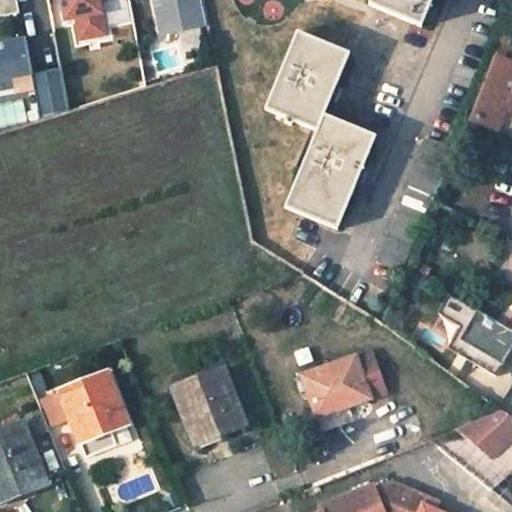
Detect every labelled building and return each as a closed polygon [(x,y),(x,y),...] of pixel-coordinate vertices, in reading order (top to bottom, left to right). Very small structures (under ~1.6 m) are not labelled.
[(16,0),(0,0),(0,14),(1,18),(19,15),(16,0)] [(97,0),(61,0),(66,20),(76,18),(80,40),(104,35),(97,0)] [(209,24),(203,0),(153,0),(161,34),(209,24)] [(369,0),(368,4),(421,26),(432,0),(369,0)] [(511,61),(511,29),(506,27),(494,56),(511,61)] [(337,85),(350,53),(297,31),(265,110),(287,119),(284,123),(293,126),(294,122),(317,131),(325,114),(331,99),(337,85)] [(0,42),(0,82),(30,76),(39,120),(68,111),(60,69),(33,74),(26,38),(0,42)] [(511,61),(494,56),(470,118),(497,129),(503,113),(511,109),(511,61)] [(331,99),(336,101),(339,94),(342,87),(337,85),(331,99)] [(364,167),(377,136),(325,114),(317,131),(285,207),(338,229),(357,182),(362,172),(364,167)] [(401,271),(453,148),(429,138),(405,194),(377,261),(401,271)] [(357,182),(362,184),(365,177),(368,168),(364,167),(362,172),(357,182)] [(496,366),(453,338),(439,357),(481,387),(496,366)] [(355,359),(301,378),(315,416),(333,409),(334,412),(385,394),(374,364),(359,370),(355,359)] [(224,372),(174,391),(195,445),(245,424),(224,372)] [(128,426),(107,374),(42,400),(53,427),(72,420),(87,458),(117,446),(111,432),(128,426)] [(511,420),(503,414),(434,441),(493,491),(510,474),(511,475),(511,420)] [(25,428),(0,437),(0,501),(46,483),(25,428)] [(324,511),(323,511),(420,511),(423,505),(428,507),(431,499),(394,482),(377,489),(375,484),(321,506),(324,511)]
